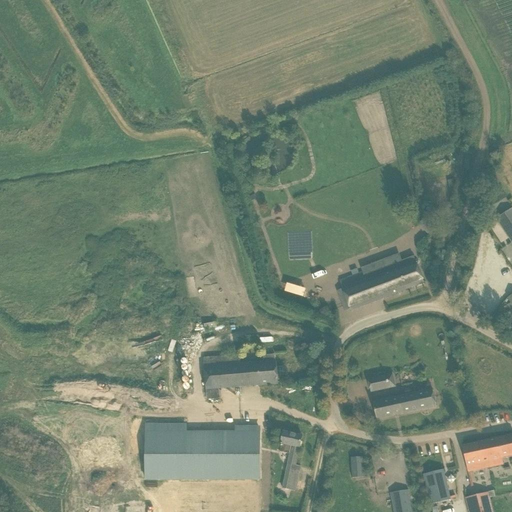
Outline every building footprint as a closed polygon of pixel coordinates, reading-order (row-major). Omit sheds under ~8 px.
[(444,190),(453,190),(453,179),(430,181),(431,196),(444,195),(444,190)] [(511,208),(497,218),(499,222),(511,241),(511,208)] [(423,210),(415,218),(420,223),(419,224),(430,235),(439,226),(428,215),(428,216),(423,210)] [(290,253),(290,260),(312,259),(312,252),(290,253)] [(362,272),(339,280),(347,301),(351,310),(424,283),(420,273),(416,262),(404,266),(399,254),(383,260),(385,266),(363,274),(362,272)] [(219,388),(226,388),(278,383),(276,361),(275,361),(275,355),(263,356),(263,362),(240,364),(240,355),(203,358),(207,399),(220,398),(219,388)] [(191,357),(175,357),(174,392),(190,392),(191,357)] [(173,363),(31,369),(32,388),(174,382),(173,363)] [(385,374),(368,377),(370,392),(388,388),(385,374)] [(436,406),(434,397),(432,389),(373,402),(376,419),(436,406)] [(174,411),(154,411),(155,430),(186,429),(185,411),(174,411)] [(146,432),(146,480),(259,480),(259,432),(146,432)] [(281,442),(279,452),(289,454),(285,471),(294,473),(299,474),(300,467),(295,466),(302,436),(283,432),(281,442)] [(503,464),(501,458),(511,455),(511,434),(462,446),(468,472),(490,467),(503,464)] [(352,478),(363,477),(362,457),(351,458),(352,478)] [(423,475),(431,504),(450,499),(443,470),(423,475)] [(299,474),(294,473),(285,471),(282,488),(295,491),(299,474)] [(412,511),(410,500),(409,500),(408,490),(390,493),(392,503),(393,511),(412,511)] [(488,492),(466,498),(469,511),(493,511),(490,498),(490,497),(495,496),(494,490),(488,492)]
